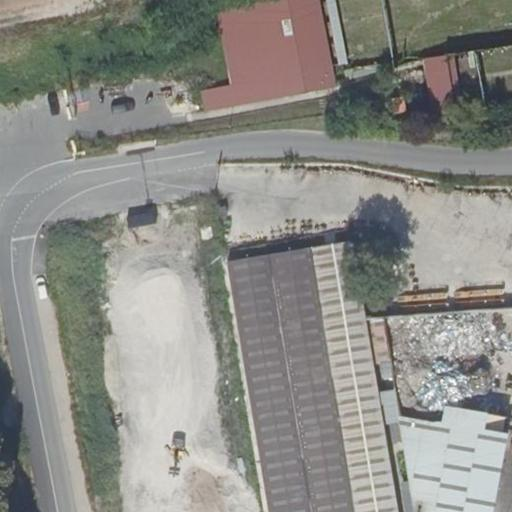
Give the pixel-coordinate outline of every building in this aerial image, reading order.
[(208,110),(350,88),(339,0),(273,0),(281,68),(205,81),(208,110)] [(432,102),(461,98),(453,50),(427,53),(432,102)] [(82,511),(272,511),(232,262),(221,194),(36,224),(82,511)] [(232,262),(272,511),(401,511),(360,240),(232,262)] [(0,301),(15,301),(26,291),(30,280),(26,267),(16,258),(7,255),(0,257),(0,301)] [(23,364),(31,356),(33,348),(31,342),(27,336),(20,333),(9,334),(4,339),(1,352),(6,361),(17,365),(23,364)] [(38,428),(45,421),(48,413),(47,402),(44,396),(40,391),(31,387),(19,387),(11,391),(3,405),(4,417),(12,427),(25,432),(38,428)] [(437,424),(393,416),(408,511),(492,511),(507,438),(483,433),(485,415),(441,407),(437,424)]
